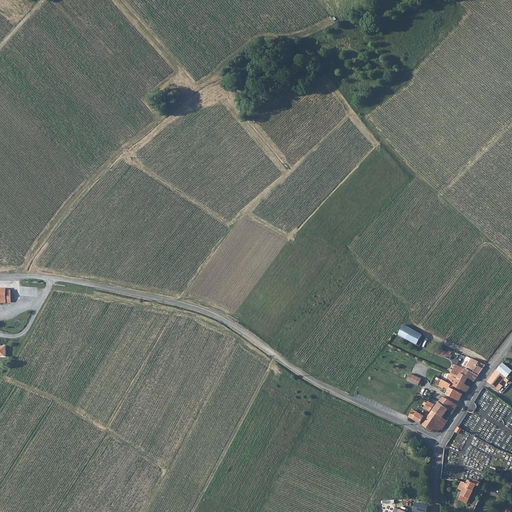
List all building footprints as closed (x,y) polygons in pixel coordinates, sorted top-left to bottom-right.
[(0,301),(10,302),(10,290),(6,289),(6,287),(0,286),(0,301)] [(416,344),(422,336),(403,324),(398,334),(416,344)] [(439,352),(448,356),(451,350),(443,346),(439,352)] [(452,347),(451,350),(448,356),(454,358),(456,353),(453,351),(454,349),(452,347)] [(466,366),(456,361),(452,369),(460,373),(470,374),(476,377),(487,361),(474,356),(466,366)] [(511,370),(502,362),(496,369),(506,378),(511,370)] [(460,373),(452,369),(451,370),(450,370),(449,369),(448,372),(450,374),(448,376),(447,375),(444,380),(453,385),(466,392),(469,387),(465,384),(457,379),(460,373)] [(506,378),(496,369),(487,381),(498,390),(499,390),(502,386),(500,384),(503,379),(507,383),(509,380),(506,378)] [(410,373),(407,380),(419,385),(422,378),(410,373)] [(460,373),(457,379),(465,384),(470,374),(460,373)] [(455,387),(453,385),(444,380),(443,376),(440,381),(451,388),(452,386),(455,387)] [(463,393),(455,387),(452,386),(451,388),(449,393),(459,400),(463,393)] [(434,405),(439,398),(431,394),(425,398),(427,399),(427,402),(434,405)] [(459,404),(446,394),(441,399),(431,413),(442,417),(450,406),(455,410),(459,404)] [(424,413),(413,408),(409,416),(420,422),(423,419),(425,424),(431,413),(430,408),(424,413)] [(431,413),(425,424),(425,425),(432,430),(435,428),(438,430),(442,428),(447,421),(442,417),(431,413)] [(497,481),(499,475),(493,472),(491,478),(497,481)] [(468,480),(467,483),(463,491),(461,495),(469,499),(473,490),(476,485),(479,486),(481,483),(480,482),(477,481),(474,480),(473,482),(468,480)] [(458,489),(463,491),(467,483),(462,482),(458,489)] [(467,503),(469,499),(461,495),(458,499),(467,503)]
